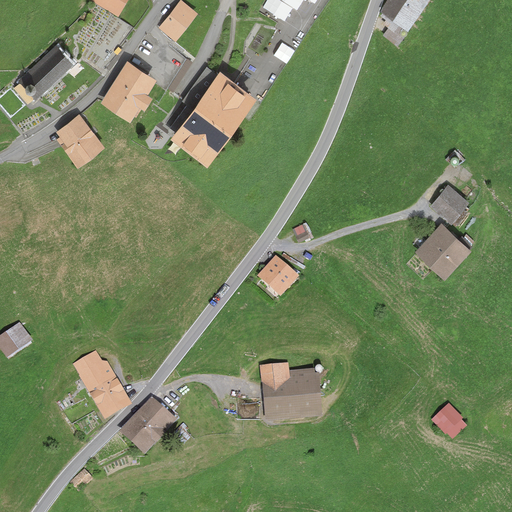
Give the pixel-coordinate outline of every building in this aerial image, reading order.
[(94,0),(117,13),(123,0),(94,0)] [(183,0),(180,0),(160,25),(176,38),(198,12),(183,0)] [(389,0),(381,13),(393,22),(383,36),(398,47),(404,39),(398,35),(403,29),(407,32),(431,0),(389,0)] [(56,45),(18,81),(32,96),(71,61),(56,45)] [(130,117),(156,74),(127,57),(101,99),(130,117)] [(170,132),(207,159),(256,92),(220,66),(216,72),(206,65),(181,98),(191,105),(170,132)] [(57,138),(65,147),(89,127),(77,113),(58,130),(61,134),(57,138)] [(104,144),(89,127),(65,147),(79,164),(104,144)] [(448,183),(431,204),(451,221),(468,200),(448,183)] [(416,249),(445,275),(471,247),(442,221),(416,249)] [(297,240),(308,236),(305,229),(294,234),(297,240)] [(275,262),(263,276),(281,292),(293,278),(275,262)] [(15,328),(0,338),(0,341),(3,346),(1,348),(7,358),(30,342),(21,331),(18,333),(15,328)] [(104,420),(131,403),(107,361),(102,361),(96,350),(73,363),(104,420)] [(283,366),(264,368),(266,389),(280,388),(279,381),(283,380),(283,372),(284,372),(283,366)] [(268,415),(315,411),(312,370),(284,372),(283,372),(283,380),(279,381),(280,388),(266,389),(268,415)] [(146,453),(176,420),(151,397),(121,430),(146,453)] [(431,419),(452,440),(468,424),(448,404),(431,419)] [(86,480),(79,473),(71,480),(78,488),(86,480)]
